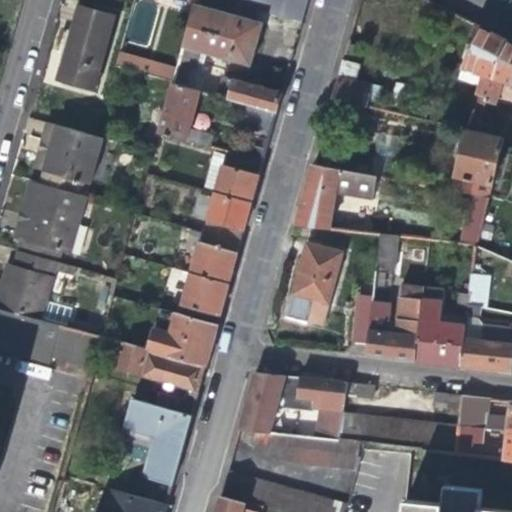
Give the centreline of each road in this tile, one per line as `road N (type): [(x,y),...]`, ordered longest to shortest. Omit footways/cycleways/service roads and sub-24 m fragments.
road 1 (residential): [(328,0),(229,353)]
road 2 (residential): [(511,382),(229,353)]
road 3 (residential): [(229,353),(187,511)]
